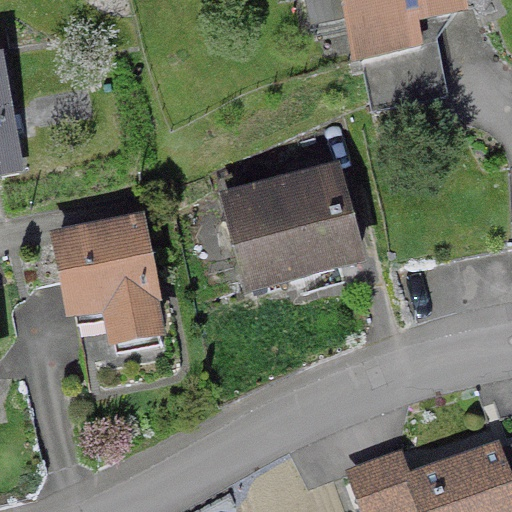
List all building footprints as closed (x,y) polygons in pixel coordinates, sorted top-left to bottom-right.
[(414,49),(409,22),(454,14),(451,0),(343,0),(356,63),(415,51),(414,49)] [(0,143),(8,142),(0,98),(0,143)] [(352,266),(330,180),(223,208),(246,294),(296,281),(316,275),(337,270),(352,266)] [(148,303),(134,232),(53,247),(60,286),(66,319),(92,314),(98,347),(108,345),(153,337),(147,303),(148,303)] [(404,487),(398,468),(347,486),(356,511),(511,511),(511,504),(494,455),(404,487)]
